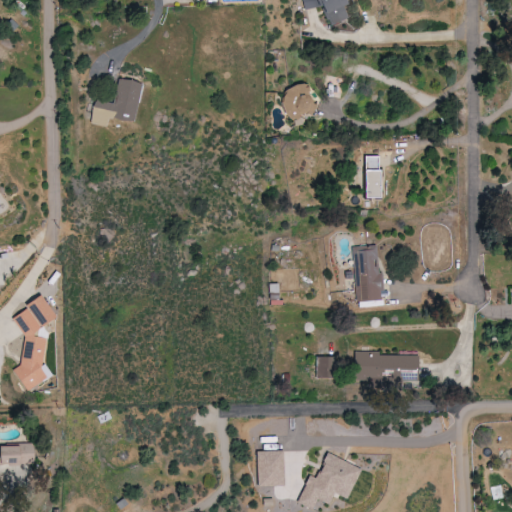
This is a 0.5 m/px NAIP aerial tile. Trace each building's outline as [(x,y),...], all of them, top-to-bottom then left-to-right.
[(301,0),(305,11),(321,5),(328,26),(349,19),(342,0),(301,0)] [(140,83),(117,79),(113,104),(95,101),(94,109),(102,110),(114,112),(113,120),(134,123),(140,83)] [(286,85),(280,120),(299,123),(301,115),(307,116),(311,89),(286,85)] [(363,199),(377,199),(378,157),(364,157),(363,199)] [(353,247),(355,302),(383,301),(381,273),(378,273),(377,246),(353,247)] [(278,285),(268,284),(268,301),(277,301),(278,285)] [(23,338),(19,365),(11,369),(24,391),(51,375),(45,365),(41,364),(44,339),(26,336),(54,320),(40,296),(25,304),(24,311),(11,318),(23,338)] [(418,354),(354,353),(354,381),(418,381),(418,354)] [(333,378),(334,357),(316,356),(315,377),(333,378)] [(258,487),(284,486),(283,451),(257,452),(258,487)] [(361,469),(327,453),(314,478),(308,476),(296,502),(311,509),(316,499),(328,505),(333,493),(346,499),(361,469)]
